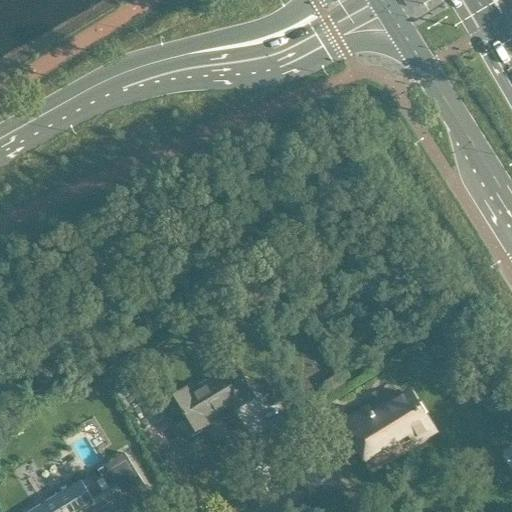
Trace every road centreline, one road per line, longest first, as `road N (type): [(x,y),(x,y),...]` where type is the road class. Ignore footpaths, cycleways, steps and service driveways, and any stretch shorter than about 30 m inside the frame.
road 1 (tertiary): [(0,142),(52,106),(131,75),(275,42)]
road 2 (primary): [(386,8),(511,207)]
